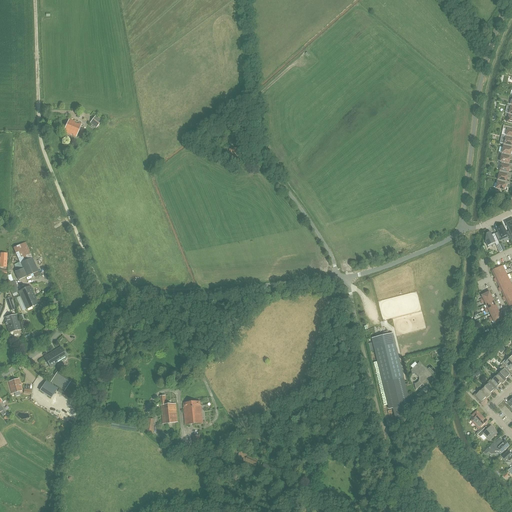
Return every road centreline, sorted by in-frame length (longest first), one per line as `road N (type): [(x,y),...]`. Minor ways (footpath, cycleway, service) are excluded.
road 1 (unclassified): [(0,377),(111,291),(188,293),(336,277)]
road 2 (track): [(100,295),(39,140),(34,0)]
road 3 (unclassified): [(382,511),(386,458),(349,289),(336,277)]
road 4 (unclassified): [(459,229),(478,88),(511,1)]
road 5 (unclassified): [(336,277),(329,251),(259,152),(254,89)]
road 6 (unclassified): [(336,277),(389,265),(459,229)]
